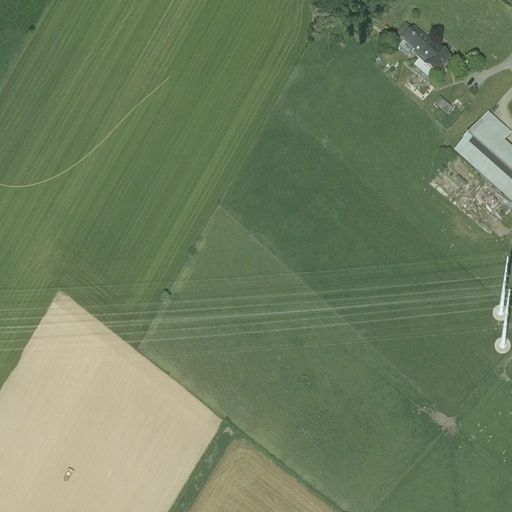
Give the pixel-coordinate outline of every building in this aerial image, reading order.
[(418,58),(429,44),(430,44),(413,29),(402,41),(413,51),(412,53),(418,58)] [(429,44),(418,58),(417,59),(436,76),(450,59),(438,49),(437,51),(429,44)] [(463,92),(457,98),(462,103),(467,97),(463,92)] [(488,114),(454,153),(511,204),(511,150),(503,143),(511,134),(488,114)] [(458,178),(454,180),(460,189),(464,186),(458,178)]
